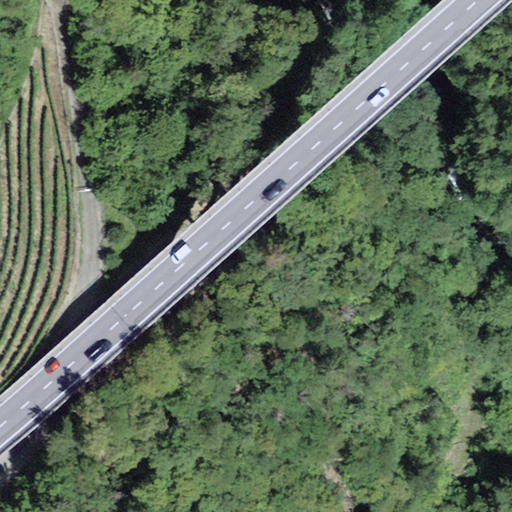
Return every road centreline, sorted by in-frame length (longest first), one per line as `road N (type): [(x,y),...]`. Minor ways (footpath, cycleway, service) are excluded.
road 1 (primary): [(475,0),(0,426)]
road 2 (track): [(0,488),(41,445),(96,213),(65,0)]
